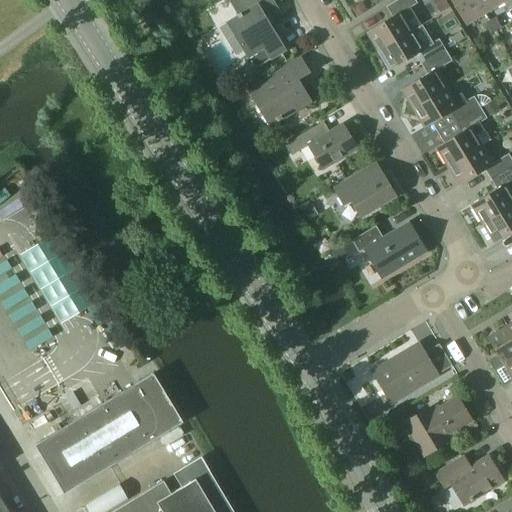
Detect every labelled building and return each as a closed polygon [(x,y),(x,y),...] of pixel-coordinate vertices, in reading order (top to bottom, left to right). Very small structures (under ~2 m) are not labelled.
[(229,0),(239,15),(227,22),(254,69),(284,51),(264,17),(276,9),(271,0),(229,0)] [(366,31),(378,51),(412,30),(420,26),(409,8),(416,3),(414,0),(397,0),(386,7),(391,16),(366,31)] [(430,0),(439,14),(449,8),(444,0),(430,0)] [(483,14),(474,0),(448,0),(464,25),(483,14)] [(500,0),(474,0),(483,14),(502,2),(500,0)] [(362,3),(350,10),(355,18),(367,11),(362,3)] [(494,17),(488,21),(494,31),(500,27),(494,17)] [(494,31),(488,21),(483,24),(489,34),(494,31)] [(412,30),(378,51),(389,69),(414,54),(421,64),(444,50),(443,47),(438,39),(430,44),(420,26),(412,30)] [(401,90),(412,109),(447,88),(436,70),(451,61),(444,50),(421,64),(427,74),(401,90)] [(301,59),(248,90),(263,114),(266,118),(271,121),(274,122),(278,121),(286,115),(285,113),(308,99),(297,80),(309,73),(301,59)] [(449,111),(455,122),(479,107),(472,96),(465,100),(460,93),(453,97),(447,88),(412,109),(424,127),(449,111)] [(479,107),(485,116),(486,118),(499,110),(492,99),(487,102),(479,107)] [(436,147),(447,167),(482,145),(476,135),(484,131),(479,123),(486,119),(486,118),(485,116),(479,107),(455,122),(461,132),(436,147)] [(285,145),(292,156),(308,146),(322,169),(356,149),(342,125),(320,138),(314,128),(285,145)] [(484,170),(490,179),(511,166),(511,160),(508,153),(493,163),(482,145),(447,167),(458,185),(484,170)] [(511,166),(490,179),(496,189),(470,205),(482,223),(511,205),(511,185),(510,182),(511,181),(511,166)] [(334,188),(344,205),(352,201),(361,216),(395,195),(382,174),(374,179),(368,168),(334,188)] [(308,221),(319,214),(313,204),(302,211),(308,221)] [(511,205),(482,223),(494,243),(511,231),(511,205)] [(425,253),(408,223),(382,238),(375,227),(351,241),(358,252),(358,253),(365,250),(382,279),(425,253)] [(330,253),(337,265),(358,252),(351,241),(330,253)] [(511,322),(503,328),(511,341),(511,322)] [(486,338),(497,356),(487,362),(502,386),(511,380),(511,374),(508,369),(511,366),(511,341),(503,328),(486,338)] [(372,372),(390,403),(452,366),(438,344),(424,353),(418,344),(372,372)] [(34,445),(64,495),(167,432),(183,423),(153,374),(138,383),(135,385),(34,445)] [(472,423),(457,397),(432,413),(429,409),(413,419),(406,408),(386,420),(395,436),(407,429),(424,457),(449,442),(446,438),(472,423)] [(435,473),(444,488),(451,484),(464,506),(503,482),(487,456),(469,467),(463,456),(435,473)] [(231,511),(200,459),(198,460),(173,475),(182,489),(171,495),(163,481),(149,489),(150,490),(112,511),(231,511)] [(408,484),(415,495),(428,488),(421,476),(408,484)] [(0,511),(8,511),(0,497),(0,511)] [(506,511),(511,508),(511,507),(508,502),(496,509),(497,511),(506,511)]
